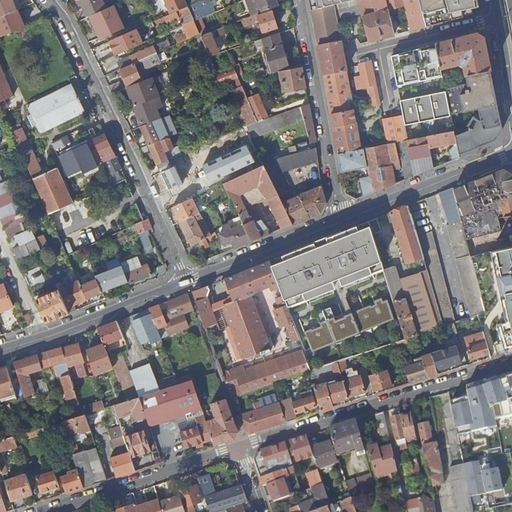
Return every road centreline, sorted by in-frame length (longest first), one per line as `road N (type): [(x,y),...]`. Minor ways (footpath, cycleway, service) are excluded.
road 1 (residential): [(48,0),(186,283)]
road 2 (residential): [(511,364),(238,449)]
road 3 (residential): [(343,216),(299,0)]
road 4 (residential): [(238,449),(42,511)]
road 5 (residential): [(186,283),(0,351)]
road 6 (residential): [(511,154),(343,216)]
road 7 (residential): [(343,216),(186,283)]
road 8 (residential): [(497,18),(379,52)]
